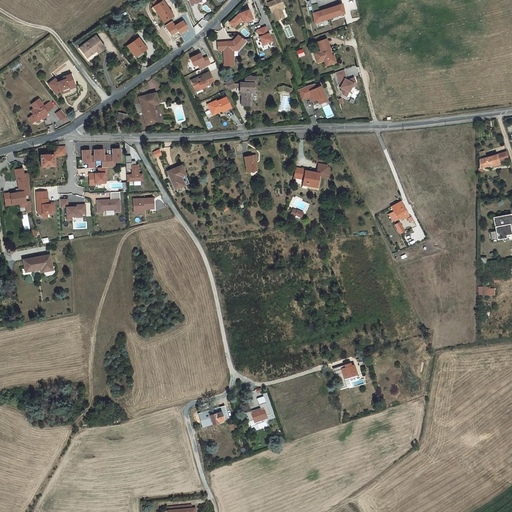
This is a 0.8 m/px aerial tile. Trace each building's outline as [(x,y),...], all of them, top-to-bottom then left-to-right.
[(162,1),(161,0),(156,0),(153,2),(156,6),(152,8),(156,13),(157,12),(164,22),(174,15),(164,0),(162,1)] [(275,0),(273,0),(268,3),(276,23),(284,20),(279,9),(283,7),(280,0),(276,2),(275,0)] [(312,11),(312,15),(319,12),(315,0),(309,0),(310,2),(311,6),(312,11)] [(314,24),(344,14),(342,5),(319,12),(312,15),(313,19),(314,24)] [(235,28),(243,20),(244,23),(253,19),(250,10),(240,13),(230,23),(235,28)] [(172,35),(178,31),(180,34),(188,28),(183,21),(175,26),(173,22),(166,26),(172,35)] [(265,28),(256,31),(262,46),(271,43),(265,28)] [(245,41),(239,36),(232,43),(231,43),(231,42),(218,43),(218,50),(224,50),(225,66),(234,65),(233,59),(232,59),(231,49),(233,49),(234,51),(238,50),(245,41)] [(100,54),(105,51),(98,37),(81,46),(89,61),(100,55),(100,54)] [(145,51),(137,40),(136,38),(131,42),(133,44),(128,48),(136,58),(143,53),(145,51)] [(315,55),(317,61),(322,60),(323,62),(325,62),(327,67),(334,65),(332,59),(333,57),(331,53),(329,54),(328,50),(330,49),(327,40),(318,43),(321,52),(315,55)] [(207,57),(203,59),(200,53),(191,58),(195,66),(198,64),(200,68),(210,63),(207,57)] [(343,71),(335,74),(340,87),(339,88),(342,90),(340,92),(342,95),(346,97),(350,89),(352,84),(355,83),(353,79),(349,80),(348,82),(346,81),(343,71)] [(209,72),(192,80),(195,88),(200,85),(201,88),(211,83),(210,82),(214,80),(209,72)] [(55,80),(48,85),(55,96),(59,92),(62,92),(63,95),(68,93),(68,92),(67,89),(74,87),(70,77),(62,79),(63,82),(57,84),(55,80)] [(227,82),(225,83),(226,85),(228,89),(229,91),(236,88),(240,88),(240,93),(243,93),(242,106),(249,106),(250,92),(254,92),(254,84),(257,84),(257,83),(258,82),(258,80),(256,79),(256,77),(246,77),(246,83),(234,83),(232,79),(227,82)] [(306,89),(299,92),(302,100),(307,99),(305,94),(308,93),(309,95),(311,94),(312,97),(310,98),(311,103),(317,100),(319,105),(327,102),(321,87),(317,89),(315,85),(306,89)] [(152,103),(158,102),(156,93),(139,97),(145,122),(155,119),(152,103)] [(208,105),(213,117),(222,113),(221,110),(230,106),(226,98),(217,102),(216,101),(208,105)] [(52,111),(47,104),(43,107),(42,105),(44,104),(39,99),(33,103),(35,107),(31,110),(34,114),(32,115),(38,123),(42,119),(44,121),(49,118),(46,115),(52,111)] [(50,102),(47,104),(52,111),(55,108),(50,102)] [(61,110),(55,114),(60,120),(66,116),(61,110)] [(123,122),(124,114),(117,113),(115,121),(123,122)] [(34,125),(38,123),(32,115),(29,118),(34,125)] [(88,150),(81,151),(81,163),(87,163),(87,169),(94,168),(93,161),(103,160),(103,168),(105,168),(114,167),(114,162),(119,162),(119,149),(111,149),(111,155),(102,156),(102,149),(93,150),(93,156),(89,156),(88,150)] [(510,159),(508,152),(479,160),(479,168),(510,159)] [(55,167),(54,157),(54,155),(46,156),(41,156),(41,168),(55,167)] [(257,164),(256,156),(245,158),(247,173),(257,171),(256,164),(257,164)] [(134,158),(126,158),(127,172),(132,172),(132,177),(127,177),(128,184),(146,183),(146,176),(142,177),(141,167),(139,167),(139,163),(135,163),(134,158)] [(319,164),(317,173),(320,174),(319,175),(328,177),(329,173),(322,172),(323,165),(319,164)] [(328,165),(323,165),(322,172),(329,173),(330,168),(328,168),(328,165)] [(189,185),(181,167),(167,173),(175,191),(189,185)] [(97,174),(88,174),(88,185),(94,185),(94,183),(104,183),(103,173),(105,173),(105,168),(103,168),(97,168),(97,174)] [(13,192),(4,194),(6,204),(10,203),(11,205),(20,203),(20,207),(26,206),(27,213),(31,212),(31,202),(26,202),(24,196),(30,195),(29,173),(24,174),(23,169),(17,170),(18,179),(18,180),(20,192),(13,193),(13,192)] [(309,171),(296,169),(295,178),(304,180),(304,182),(308,183),(308,186),(317,187),(319,175),(320,174),(317,173),(309,172),(309,171)] [(48,191),(37,192),(37,209),(40,209),(43,210),(43,214),(47,214),(51,213),(51,212),(55,212),(54,203),(49,203),(48,199),(48,191)] [(106,202),(97,202),(98,214),(104,214),(103,212),(115,212),(115,214),(120,213),(120,201),(120,193),(111,194),(111,201),(109,202),(109,203),(106,203),(106,202)] [(394,209),(389,212),(392,219),(399,215),(402,217),(409,214),(401,198),(391,203),(394,209)] [(154,199),(134,199),(134,210),(144,210),(154,209),(154,199)] [(69,200),(61,200),(61,208),(67,208),(68,217),(73,217),(77,217),(78,218),(83,218),(83,215),(87,214),(86,205),(77,205),(77,206),(77,207),(69,207),(69,206),(69,200)] [(40,209),(37,209),(38,213),(42,218),(47,217),(47,214),(43,214),(43,210),(40,209)] [(297,211),(293,210),(292,214),(302,218),(303,215),(297,212),(297,211)] [(511,223),(511,213),(493,217),(498,240),(507,238),(507,234),(511,233),(511,230),(511,224),(511,223)] [(399,219),(394,222),(399,231),(404,228),(399,219)] [(24,261),(26,272),(41,270),(42,273),(53,271),(50,256),(24,261)] [(478,287),(477,295),(494,296),(494,288),(478,287)] [(346,385),(344,379),(357,375),(353,362),(350,362),(350,360),(343,362),(344,365),(333,368),(339,387),(346,385)] [(264,401),(259,403),(261,407),(245,413),(249,424),(268,418),(266,415),(269,414),(264,401)] [(199,413),(202,425),(211,422),(212,424),(218,422),(217,420),(227,417),(224,405),(220,406),(222,411),(214,413),(214,411),(206,413),(205,411),(199,413)]
